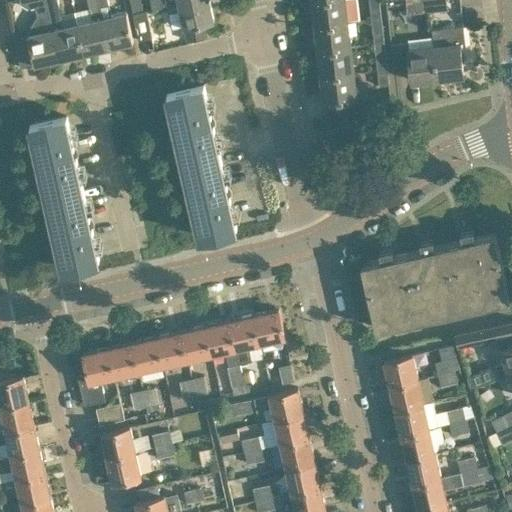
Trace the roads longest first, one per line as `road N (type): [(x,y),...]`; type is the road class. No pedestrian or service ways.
road 1 (unclassified): [(35,304),(309,239)]
road 2 (unclassified): [(309,239),(422,168),(511,132)]
road 3 (residential): [(90,511),(79,502),(35,304)]
road 4 (residential): [(309,239),(261,40)]
road 5 (residential): [(334,347),(511,305)]
road 6 (residential): [(89,76),(261,40)]
road 7 (residential): [(133,246),(89,76)]
road 8 (residential): [(371,511),(334,347)]
